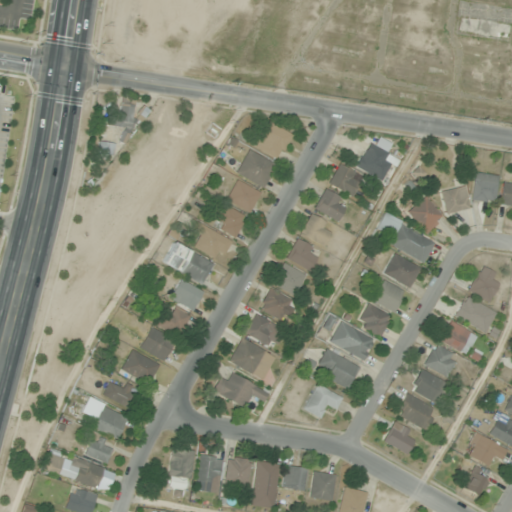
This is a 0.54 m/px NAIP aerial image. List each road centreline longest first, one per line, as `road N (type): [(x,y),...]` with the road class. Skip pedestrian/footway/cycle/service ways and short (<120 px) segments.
road 1 (residential): [(337,110),(138,457),(119,511)]
road 2 (tertiary): [(511,137),(66,67)]
road 3 (residential): [(463,511),(346,446),(192,421),(171,404)]
road 4 (secondary): [(66,67),(41,209),(0,359)]
road 5 (residential): [(472,241),(453,255),(346,446)]
